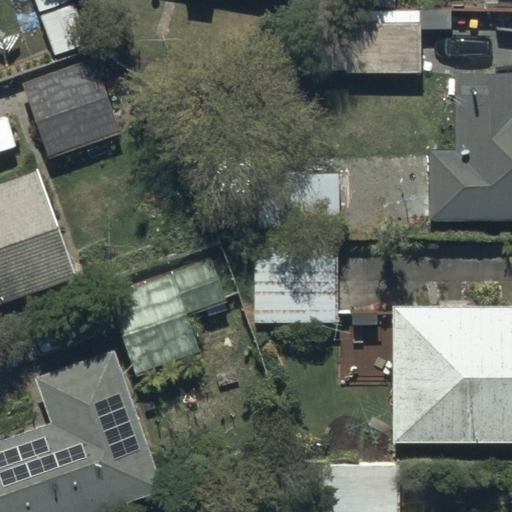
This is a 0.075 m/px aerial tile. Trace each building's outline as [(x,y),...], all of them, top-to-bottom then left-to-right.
[(415,67),(414,18),(344,18),(344,68),(415,67)] [(91,58),(21,84),(47,157),(118,131),(91,58)] [(450,157),(425,157),(425,223),(511,222),(511,77),(450,78),(450,157)] [(3,121),(0,122),(0,158),(14,155),(3,121)] [(335,314),(335,170),(252,171),(253,314),(335,314)] [(0,313),(68,290),(32,182),(0,193),(0,313)] [(211,263),(103,304),(135,390),(243,350),(211,263)] [(511,307),(388,307),(388,444),(511,444),(511,307)] [(47,434),(0,450),(0,511),(119,511),(155,500),(109,364),(33,391),(47,434)] [(395,511),(395,470),(321,470),(321,511),(395,511)]
